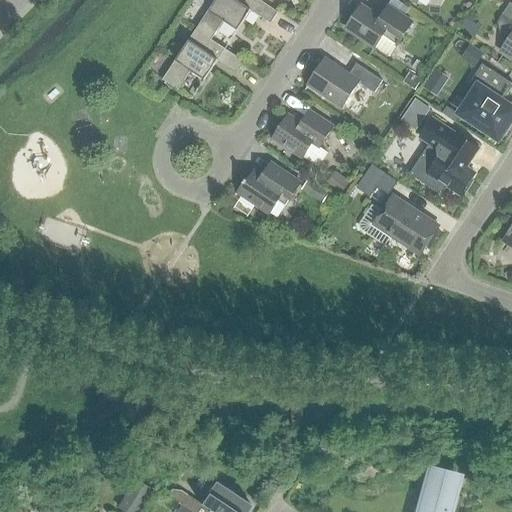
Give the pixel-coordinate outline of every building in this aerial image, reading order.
[(277,12),(258,0),(214,0),(195,30),(224,49),(250,11),(270,24),(277,12)] [(511,60),(511,4),(509,3),(501,15),(511,21),(511,33),(500,52),(511,60)] [(396,45),(411,23),(387,7),(379,19),(360,6),(345,28),(374,47),(382,36),(396,45)] [(195,30),(162,80),(191,99),(217,60),(237,74),(244,62),(224,49),(195,30)] [(396,46),(382,37),(375,47),(389,56),(396,46)] [(473,68),(482,55),(468,46),(459,59),(473,68)] [(374,93),(382,81),(355,64),(348,76),(324,60),(307,85),(341,107),(357,83),(374,93)] [(497,138),(511,115),(511,109),(502,102),(511,86),(511,84),(481,64),(469,82),(477,88),(460,113),(497,138)] [(409,73),(402,83),(413,90),(419,80),(409,73)] [(407,100),(411,94),(400,86),(396,93),(407,100)] [(415,100),(401,120),(415,130),(429,109),(415,100)] [(302,157),(303,156),(318,167),(327,153),(318,147),(332,127),(309,111),(300,124),(287,116),(272,137),(302,157)] [(478,149),(455,134),(432,119),(419,138),(431,146),(412,174),(442,194),(446,187),(459,196),(474,173),(466,167),(478,149)] [(285,206),(300,183),(270,163),(261,177),(252,171),(246,180),(244,179),(230,201),(231,201),(237,192),(269,213),(263,222),(264,223),(278,201),(285,206)] [(372,165),(357,187),(369,196),(375,187),(388,195),(397,182),(372,165)] [(340,176),(332,187),(340,194),(349,182),(340,176)] [(308,178),(301,190),(321,203),(328,192),(308,178)] [(391,196),(381,212),(371,205),(358,225),(359,230),(383,245),(389,235),(419,255),(438,227),(391,196)] [(511,226),(503,240),(511,246),(511,226)] [(451,495),(454,485),(427,478),(422,497),(427,498),(423,511),(418,511),(417,511),(455,511),(461,497),(460,496),(459,497),(451,495)] [(134,511),(149,489),(136,480),(119,507),(125,511),(134,511)] [(181,504),(180,506),(188,511),(245,511),(250,506),(214,482),(200,504),(179,491),(171,489),(167,495),(181,504)]
